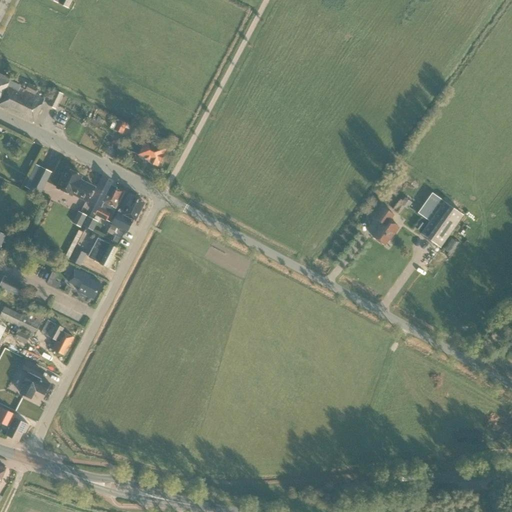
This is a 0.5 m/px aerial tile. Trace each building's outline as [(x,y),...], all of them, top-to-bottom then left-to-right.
[(0,100),(0,106),(34,123),(45,100),(9,82),(11,79),(0,73),(0,98),(1,99),(0,100)] [(26,90),(35,94),(38,88),(29,84),(26,90)] [(48,105),(56,109),(63,94),(55,90),(48,105)] [(122,133),(127,123),(120,119),(115,130),(122,133)] [(149,161),(150,162),(151,164),(153,165),(155,166),(157,165),(158,166),(167,148),(160,145),(163,139),(154,135),(151,141),(146,138),(142,146),(142,147),(139,154),(146,158),(146,159),(149,160),(149,161)] [(52,172),(41,166),(29,189),(40,194),(52,172)] [(82,176),(67,168),(57,188),(72,195),(73,194),(88,202),(95,187),(80,180),(82,176)] [(114,206),(116,207),(124,192),(112,186),(104,201),(101,207),(99,206),(95,214),(107,220),(111,212),(114,206)] [(111,224),(108,231),(113,234),(117,227),(128,232),(134,220),(135,221),(144,202),(132,196),(128,205),(127,204),(123,210),(119,208),(111,224)] [(407,209),(412,202),(405,198),(400,205),(407,209)] [(420,233),(440,247),(463,214),(444,201),(420,233)] [(394,214),(383,206),(375,218),(382,223),(372,236),(385,245),(390,238),(391,239),(399,227),(390,220),(394,214)] [(87,215),(78,211),(72,222),(81,227),(87,215)] [(94,230),(98,221),(88,215),(83,225),(94,230)] [(99,238),(89,256),(97,261),(110,268),(115,257),(114,256),(118,248),(99,238)] [(70,260),(81,265),(87,254),(77,248),(70,260)] [(90,276),(75,268),(68,282),(80,288),(78,291),(94,299),(102,284),(89,277),(90,276)] [(55,281),(58,275),(52,272),(46,284),(58,289),(61,283),(55,281)] [(0,284),(0,287),(21,297),(26,286),(4,275),(0,284)] [(5,306),(0,315),(0,317),(35,334),(44,317),(25,307),(22,314),(5,306)] [(69,344),(70,345),(74,337),(62,331),(64,328),(48,319),(41,332),(56,340),(52,349),(63,355),(69,344)] [(30,336),(19,331),(15,338),(26,343),(30,336)] [(40,368),(26,361),(22,370),(28,373),(23,383),(25,384),(20,393),(31,398),(36,390),(44,394),(50,383),(40,378),(41,377),(36,374),(40,368)] [(0,421),(10,427),(6,435),(18,441),(23,431),(25,432),(29,424),(15,417),(17,415),(0,407),(0,421)]
